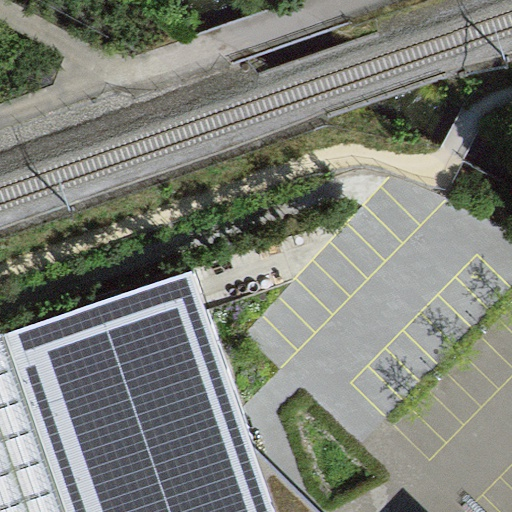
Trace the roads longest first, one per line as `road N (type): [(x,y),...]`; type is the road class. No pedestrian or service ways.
road 1 (track): [(474,112),(452,155),(430,166),(324,156),(0,274)]
road 2 (track): [(329,0),(0,123)]
road 3 (track): [(137,74),(0,0)]
